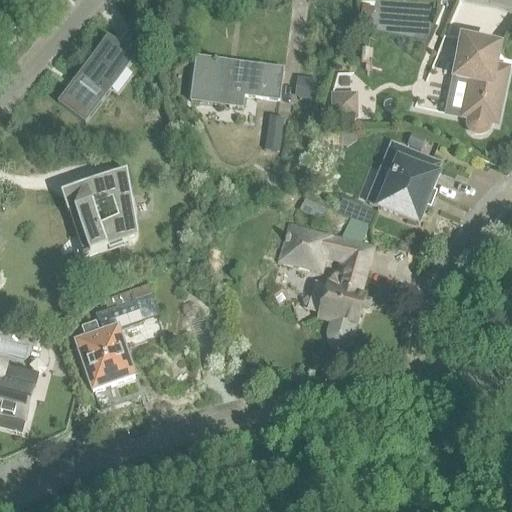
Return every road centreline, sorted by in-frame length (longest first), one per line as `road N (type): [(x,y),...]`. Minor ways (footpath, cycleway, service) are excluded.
road 1 (residential): [(0,503),(287,408),(422,384)]
road 2 (residential): [(422,384),(420,336),(436,283),(511,188)]
road 3 (residential): [(0,104),(93,0)]
